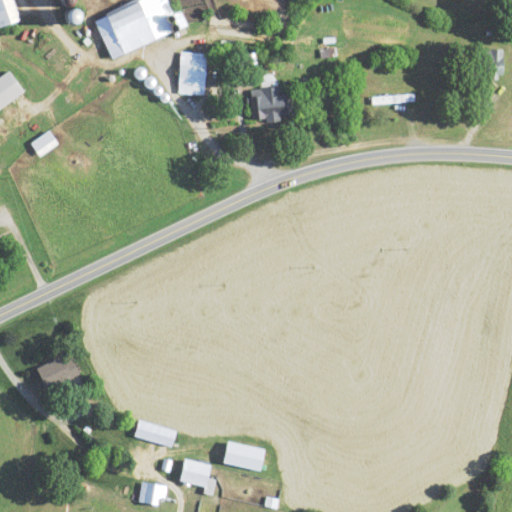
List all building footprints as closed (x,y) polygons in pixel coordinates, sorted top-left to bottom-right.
[(0,0),(0,28),(19,22),(11,0),(0,0)] [(110,60),(186,28),(180,14),(173,17),(165,0),(140,0),(93,20),(110,60)] [(482,50),(482,78),(503,78),(503,50),(482,50)] [(178,95),(204,96),(205,54),(179,53),(178,95)] [(0,108),(23,94),(9,72),(0,77),(0,108)] [(291,95),(283,95),(283,89),(254,89),(254,122),(291,122),(291,95)] [(371,96),(371,105),(413,105),(413,96),(371,96)] [(37,157),(57,146),(49,132),(29,143),(37,157)] [(64,363),(61,357),(36,368),(45,389),(79,375),(72,359),(64,363)] [(171,447),(176,431),(138,420),(133,436),(171,447)] [(178,481),(205,488),(210,465),(184,458),(178,481)] [(157,506),(159,498),(164,499),(167,487),(142,480),(137,501),(157,506)]
